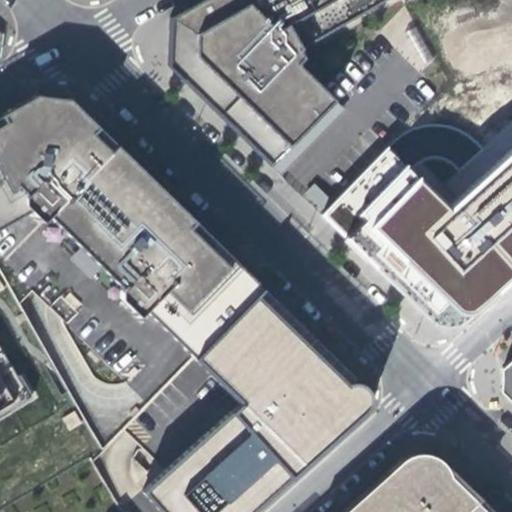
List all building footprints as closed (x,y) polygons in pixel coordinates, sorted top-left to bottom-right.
[(195,0),(168,16),(165,64),(175,73),(268,164),(286,144),(324,106),(287,69),(297,58),(300,55),(296,48),(379,0),(195,0)] [(511,0),(493,0),(446,19),(511,96),(511,0)] [(286,144),(268,164),(279,174),(346,106),(297,58),(287,69),(324,106),(286,144)] [(0,225),(29,209),(38,224),(45,220),(47,222),(121,288),(118,292),(119,297),(138,316),(144,310),(192,357),(261,287),(211,238),(147,175),(73,103),(68,98),(34,93),(0,111),(0,225)] [(406,163),(390,145),(321,216),(347,240),(427,318),(433,323),(437,326),(443,328),(450,329),(457,328),(463,326),(470,320),(511,281),(511,144),(447,206),(417,174),(406,163)] [(365,386),(261,287),(192,357),(250,409),(173,481),(196,510),(197,511),(251,511),(368,410),(365,386)] [(0,400),(13,392),(10,387),(19,383),(0,351),(0,400)] [(504,362),(497,369),(500,369),(499,385),(498,385),(496,387),(499,390),(506,397),(510,393),(511,394),(511,359),(507,364),(504,362)] [(490,511),(476,498),(472,501),(448,477),(439,462),(419,454),(398,462),(382,477),(363,494),(344,511),(490,511)]
